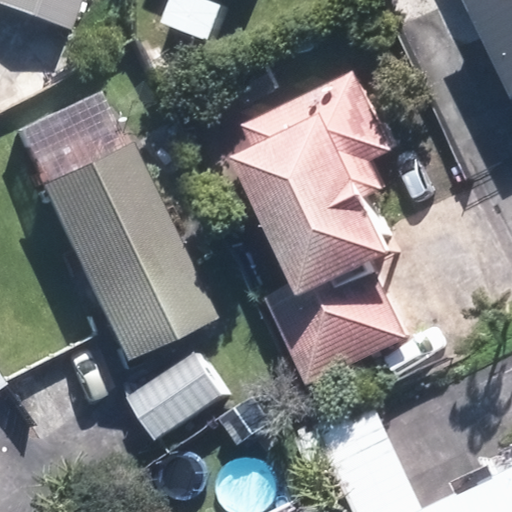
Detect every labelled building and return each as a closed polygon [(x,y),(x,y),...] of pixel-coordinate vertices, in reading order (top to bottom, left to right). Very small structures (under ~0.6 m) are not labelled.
[(0,0),(0,3),(71,28),(80,0),(0,0)] [(231,6),(212,0),(177,0),(168,30),(218,46),(231,6)] [(511,0),(463,0),(511,98),(511,0)] [(309,396),(410,349),(375,276),(403,263),(379,210),(398,200),(383,168),(405,158),(369,82),(258,135),(268,156),(249,166),(305,290),(268,307),(309,396)] [(36,184),(119,362),(209,319),(124,141),(36,184)] [(160,437),(230,395),(205,353),(135,395),(160,437)] [(511,511),(511,471),(432,509),(377,396),(319,423),(361,511),(511,511)] [(327,456),(312,424),(289,436),(304,467),(327,456)] [(322,511),(317,501),(298,511),(290,511),(289,510),(285,511),(322,511)]
